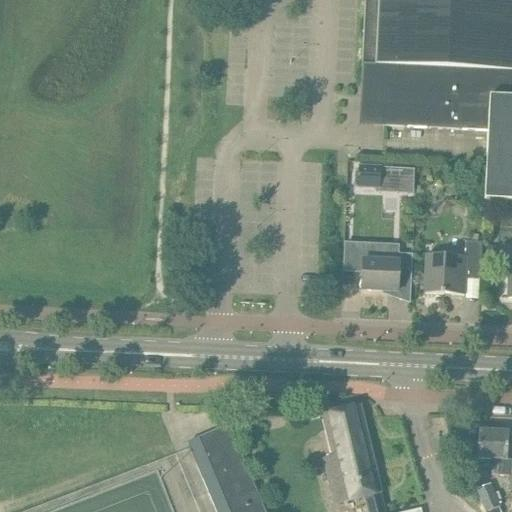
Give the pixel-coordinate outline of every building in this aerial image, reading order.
[(511,202),(511,0),(364,0),(360,88),(374,88),(374,85),(385,86),(384,98),(388,99),(387,107),(384,106),(383,129),(487,133),(484,201),(511,202)] [(359,173),(358,188),(379,189),(379,188),(381,188),(397,188),(398,169),(359,167),(359,173)] [(482,243),(465,242),(465,257),(426,255),(424,294),(464,296),(465,279),(480,280),(482,243)] [(487,245),(486,256),(495,257),(496,246),(487,245)] [(412,255),(398,254),(397,262),(362,261),(361,279),(359,288),(371,292),(397,293),(397,283),(409,284),(409,289),(410,289),(412,255)] [(363,498),(366,511),(385,511),(360,405),(322,414),(332,456),(323,459),(334,506),(363,498)] [(264,511),(228,425),(195,440),(205,462),(194,466),(213,511),(264,511)] [(508,433),(478,432),(477,459),(492,460),(492,476),(509,477),(508,491),(511,491),(511,459),(506,460),(508,433)] [(497,501),(490,485),(476,491),(481,501),(485,511),(487,511),(499,508),(499,507),(497,501)]
